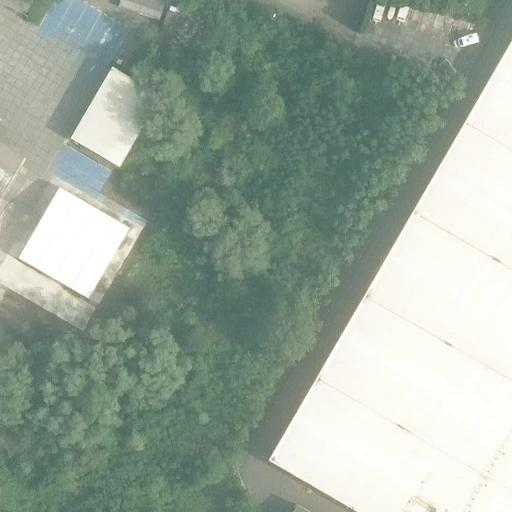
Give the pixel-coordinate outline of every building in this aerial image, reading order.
[(121,0),(119,7),(159,21),(166,0),(121,0)] [(201,39),(208,16),(181,7),(180,8),(176,7),(175,9),(170,7),(169,11),(167,10),(158,37),(170,41),(174,30),(201,39)] [(511,511),(511,38),(268,460),(356,511),(511,511)] [(113,67),(71,138),(120,166),(161,95),(113,67)] [(0,198),(24,158),(0,143),(0,198)] [(90,210),(103,190),(61,163),(48,184),(90,210)]
